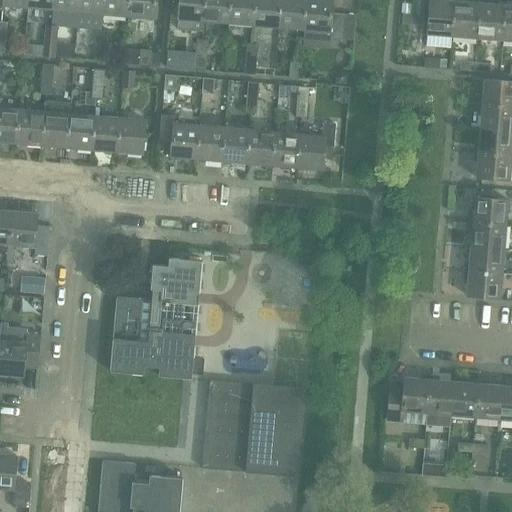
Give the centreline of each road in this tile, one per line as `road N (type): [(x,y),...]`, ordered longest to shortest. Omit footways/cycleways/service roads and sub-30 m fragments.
road 1 (residential): [(22,420),(67,424),(87,209)]
road 2 (residential): [(87,209),(245,223)]
